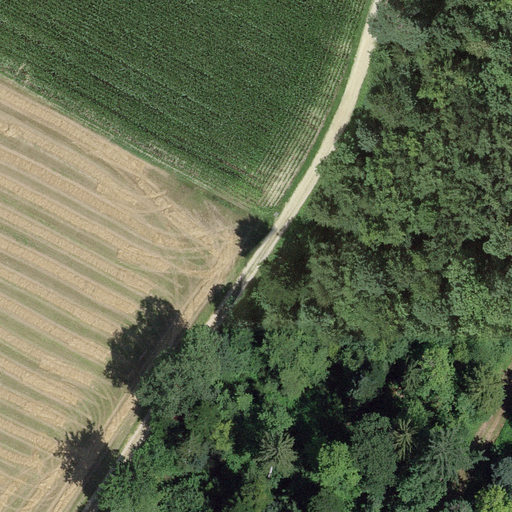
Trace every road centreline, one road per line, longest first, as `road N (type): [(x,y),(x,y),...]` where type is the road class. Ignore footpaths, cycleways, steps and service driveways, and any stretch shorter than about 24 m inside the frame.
road 1 (track): [(377,0),(356,74),(305,185),(83,511)]
road 2 (track): [(441,511),(511,381)]
